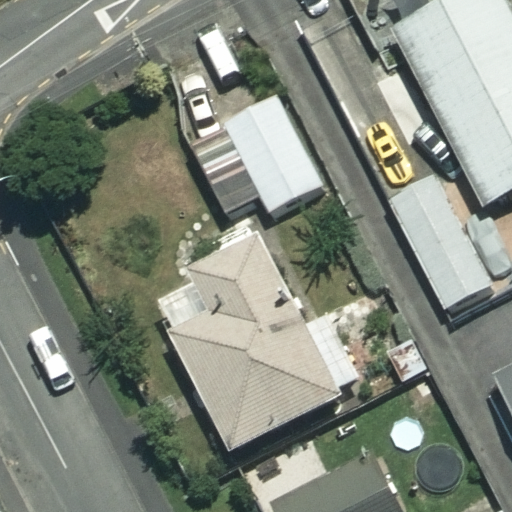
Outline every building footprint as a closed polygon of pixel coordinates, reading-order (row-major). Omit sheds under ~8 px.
[(511,198),(511,13),(505,0),(465,0),(397,34),(486,212),(511,198)] [(326,191),(281,103),(193,147),(230,219),(265,201),(273,217),(326,191)] [(495,290),(441,180),(393,204),(446,314),(495,290)] [(342,402),(263,246),(204,276),(225,318),(176,343),(233,457),(342,402)] [(511,378),(500,384),(511,405),(511,378)] [(407,511),(385,462),(278,511),(407,511)]
